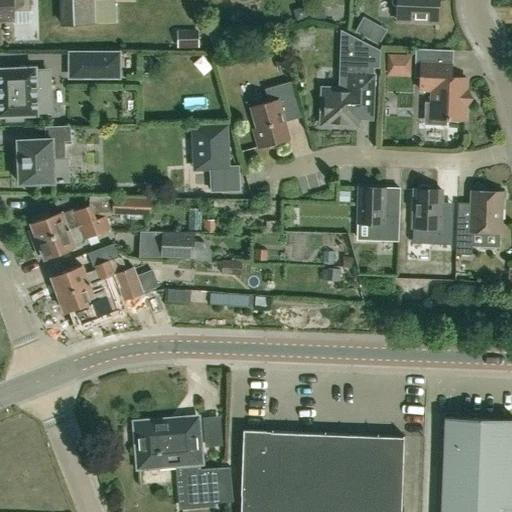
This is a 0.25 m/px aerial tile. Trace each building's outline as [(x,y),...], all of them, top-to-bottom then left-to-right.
[(0,0),(0,22),(15,22),(14,11),(31,11),(30,0),(0,0)] [(94,24),(94,22),(93,0),(60,0),(62,25),(94,24)] [(93,0),(94,22),(114,22),(112,0),(93,0)] [(438,0),(391,0),(391,3),(394,6),(398,6),(397,20),(437,22),(438,0)] [(322,5),(310,9),(314,22),(325,18),(322,5)] [(298,8),(301,19),(308,17),(305,6),(298,8)] [(376,24),(367,39),(379,46),(387,31),(376,24)] [(177,47),(198,47),(198,30),(177,30),(177,47)] [(372,120),(373,91),(374,74),(374,67),(379,68),(380,50),(340,30),(340,52),(350,53),(350,71),(339,71),(338,89),(323,88),(322,124),(357,126),(358,119),(372,120)] [(426,105),(425,120),(428,123),(443,124),(447,119),(465,120),(467,78),(451,77),(451,64),(452,50),(417,48),(416,70),(421,75),(420,90),(432,90),(431,102),(426,105)] [(120,79),(121,53),(75,53),(75,54),(77,54),(77,53),(94,53),(94,79),(120,79)] [(278,71),(288,69),(285,58),(276,60),(278,71)] [(37,70),(37,68),(35,68),(35,69),(0,69),(0,116),(1,117),(1,116),(7,116),(7,121),(23,120),(23,116),(36,115),(36,116),(38,116),(38,114),(37,96),(51,96),(50,80),(47,80),(46,71),(36,71),(36,70),(37,70)] [(262,146),(289,138),(284,122),(289,113),(300,110),(292,81),(265,89),(269,102),(251,107),(262,146)] [(71,140),(70,126),(47,127),(47,140),(21,141),(21,140),(18,140),(19,143),(20,181),(20,184),(22,183),(25,183),(25,188),(41,187),(41,182),(53,182),(55,182),(70,182),(69,158),(66,158),(65,140),(71,140)] [(223,159),(224,128),(189,127),(188,138),(203,139),(203,159),(223,159)] [(204,186),(204,197),(235,198),(235,186),(204,186)] [(398,240),(399,198),(385,198),(385,188),(359,187),(358,223),(358,234),(359,239),(398,240)] [(441,219),(442,190),(414,189),(413,227),(430,228),(430,244),(452,244),(453,219),(441,219)] [(339,201),(350,201),(350,191),(339,190),(339,201)] [(500,232),(502,192),(472,191),(470,225),(457,224),(456,254),(471,255),(472,231),(500,232)] [(112,213),(150,215),(151,198),(113,196),(112,213)] [(34,243),(94,221),(89,208),(76,213),(74,208),(63,213),(63,212),(51,216),(49,211),(33,217),(35,222),(32,223),(34,229),(29,231),(34,243)] [(94,221),(34,243),(39,256),(44,254),(46,260),(76,248),(84,245),(87,239),(100,234),(99,232),(109,228),(105,218),(97,221),(96,220),(94,221)] [(214,233),(215,220),(204,219),(203,232),(214,233)] [(199,253),(195,253),(195,233),(162,233),(162,258),(194,259),(208,259),(208,252),(200,252),(199,253)] [(126,270),(122,258),(119,256),(113,243),(87,253),(92,267),(95,266),(97,271),(85,275),(82,266),(52,277),(59,295),(88,284),(115,274),(126,270)] [(267,260),(268,250),(256,249),(255,259),(267,260)] [(450,277),(451,251),(431,250),(430,276),(450,277)] [(352,268),(353,257),(343,257),(342,267),(352,268)] [(241,273),(241,263),(242,261),(222,260),(221,274),(241,275),(241,273)] [(142,294),(132,268),(126,270),(115,274),(114,274),(117,281),(112,283),(115,289),(119,287),(124,300),(142,294)] [(95,302),(88,284),(59,295),(65,313),(95,302)] [(248,308),(249,297),(211,293),(209,304),(248,308)] [(267,307),(268,297),(256,296),(255,306),(267,307)] [(511,375),(502,375),(502,390),(511,389),(511,375)] [(511,511),(511,420),(445,418),(440,511),(511,511)] [(136,424),(137,438),(140,466),(178,463),(182,506),(233,502),(230,467),(201,470),(197,419),(152,423),(136,424)] [(401,511),(405,436),(269,431),(245,430),(241,511),(401,511)]
